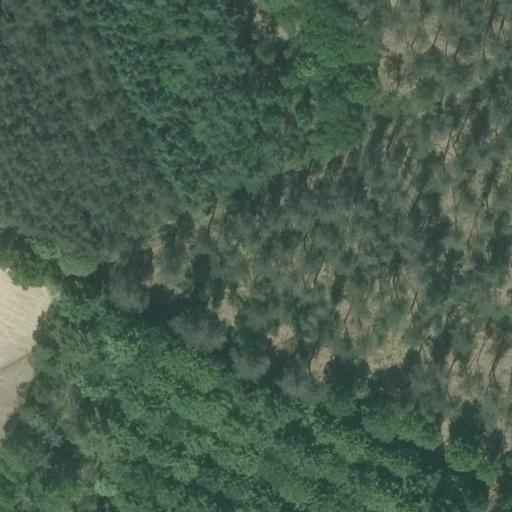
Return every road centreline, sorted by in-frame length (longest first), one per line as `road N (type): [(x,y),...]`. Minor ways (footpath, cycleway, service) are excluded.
road 1 (track): [(0,231),(103,283),(125,349),(166,385),(417,511)]
road 2 (track): [(329,0),(378,102),(59,261)]
